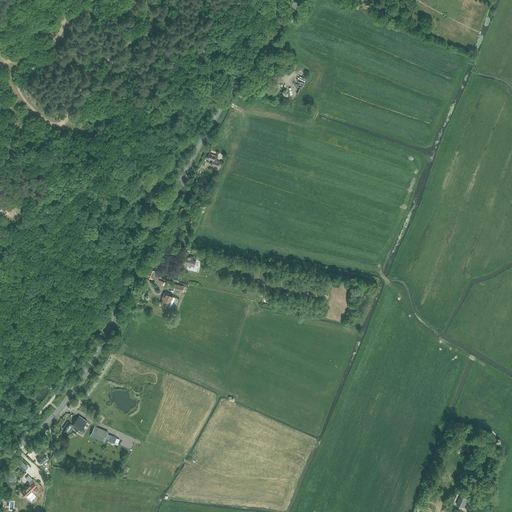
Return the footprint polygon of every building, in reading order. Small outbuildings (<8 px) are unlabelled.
[(216,155),(215,156),(209,154),(208,159),(213,161),(211,165),(217,167),(216,168),(219,169),(221,164),(217,163),(219,164),(220,161),(217,160),(218,156),(216,155)] [(183,256),(184,256),(181,268),(186,268),(187,268),(187,265),(194,267),(196,258),(187,256),(188,253),(184,252),(183,256)] [(147,276),(155,279),(156,280),(155,282),(163,285),(164,282),(158,280),(159,278),(156,277),(156,275),(158,276),(159,272),(150,269),(147,276)] [(266,283),(280,286),(281,280),(268,278),(266,283)] [(311,287),(302,285),(301,285),(289,282),(288,288),(301,291),(301,290),(309,292),(323,295),(324,290),(311,287)] [(165,297),(162,304),(165,306),(170,308),(174,301),(175,298),(173,297),(173,296),(170,295),(169,295),(166,294),(165,293),(163,297),(165,297)] [(67,422),(62,429),(65,431),(69,434),(73,428),(74,429),(73,429),(79,433),(80,432),(83,426),(87,421),(79,416),(76,421),(74,424),(73,426),(67,422)] [(91,436),(104,441),(108,432),(95,427),(91,436)] [(114,444),(117,437),(110,434),(107,441),(114,444)] [(41,464),(42,463),(43,464),(48,459),(46,458),(47,458),(42,453),(36,459),(41,464)] [(21,460),(20,461),(17,465),(22,469),(24,471),(28,467),(21,460)] [(42,488),(41,487),(34,479),(29,484),(29,485),(21,493),(25,497),(31,491),(36,496),(42,491),(41,490),(42,488)] [(461,505),(465,507),(469,500),(466,499),(467,498),(460,495),(456,504),(460,506),(461,505)]
